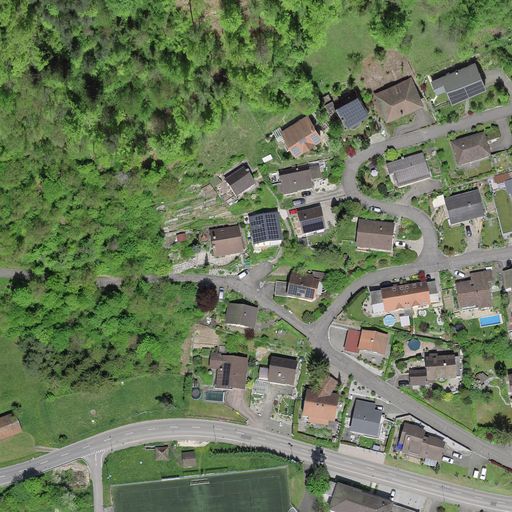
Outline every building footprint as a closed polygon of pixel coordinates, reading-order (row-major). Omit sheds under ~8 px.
[(476,63),(433,79),(438,92),(448,88),(452,98),(485,86),(476,63)] [(410,80),(377,96),(388,118),(421,103),(410,80)] [(355,93),(328,109),(340,129),(367,113),(355,93)] [(307,116),(282,130),(295,152),(320,138),(307,116)] [(483,135),(452,144),(458,165),(489,156),(483,135)] [(423,156),(384,167),(390,190),(430,179),(423,156)] [(306,169),(281,174),(285,193),(310,188),(306,169)] [(243,170),(227,180),(238,195),(253,185),(243,170)] [(481,192),(440,201),(446,228),(486,220),(481,192)] [(319,210),(299,215),(304,233),(324,229),(319,210)] [(274,217),(249,221),(254,248),(279,244),(274,217)] [(393,226),(358,221),(354,245),(390,250),(393,226)] [(236,229),(208,233),(211,257),(239,253),(236,229)] [(319,277),(291,271),(286,295),(314,301),(319,277)] [(473,282),(456,285),(460,308),(478,305),(479,309),(492,307),(487,282),(491,281),(489,272),(472,275),(473,282)] [(422,285),(374,293),(377,313),(426,305),(422,285)] [(229,305),(227,323),(254,326),(256,308),(229,305)] [(386,337),(349,330),(345,349),(359,352),(360,350),(382,354),(386,337)] [(454,356),(426,358),(427,369),(409,371),(410,386),(426,385),(426,381),(456,378),(454,356)] [(247,361),(211,357),(209,371),(217,372),(215,387),(243,391),(247,361)] [(295,363),(273,360),(270,383),(292,386),(295,363)] [(315,390),(307,389),(303,415),(309,416),(308,422),(328,425),(329,420),(335,421),(340,394),(332,393),(339,382),(327,375),(315,390)] [(356,402),(351,432),(375,436),(381,406),(356,402)] [(10,416),(0,420),(0,439),(16,433),(10,416)] [(426,433),(406,428),(402,446),(407,447),(405,454),(441,463),(446,444),(425,438),(426,433)] [(166,449),(157,449),(157,458),(166,458),(166,449)] [(193,454),(184,455),(185,465),(194,465),(193,454)] [(387,511),(390,505),(331,487),(324,511),(327,511),(387,511)]
